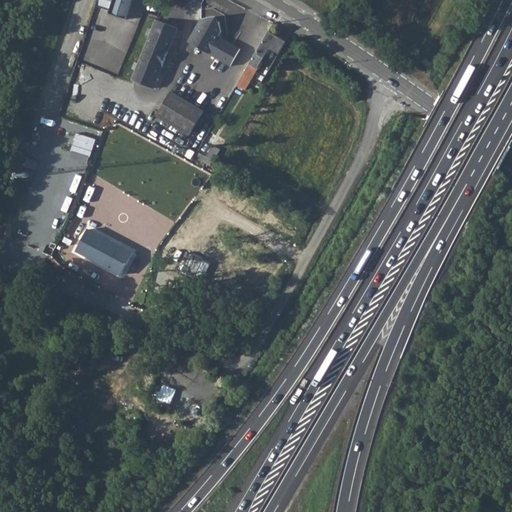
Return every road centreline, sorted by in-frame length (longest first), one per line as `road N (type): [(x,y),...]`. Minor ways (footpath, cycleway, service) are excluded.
road 1 (trunk): [(507,0),(308,352),(183,511)]
road 2 (motorway): [(269,511),(450,213)]
road 3 (motorway): [(413,221),(241,511)]
road 4 (motorway): [(342,511),(378,376),(450,213)]
road 5 (tertiary): [(273,0),(511,159)]
road 6 (motorway): [(511,44),(413,221)]
road 7 (track): [(0,262),(123,315)]
road 8 (motorway): [(450,213),(511,102)]
